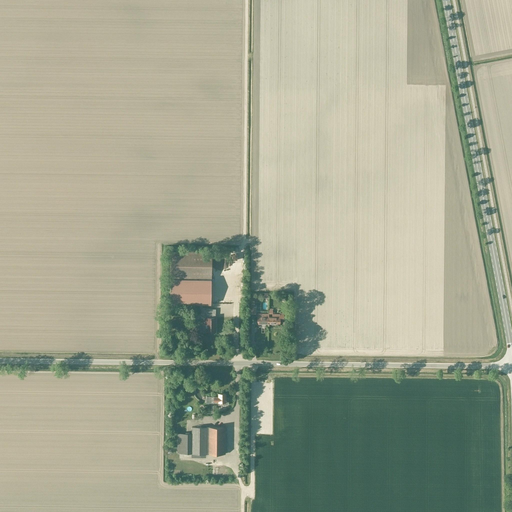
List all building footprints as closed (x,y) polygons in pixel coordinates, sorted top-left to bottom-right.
[(170,252),(170,278),(210,278),(210,252),(183,252),(183,250),(179,250),(179,252),(170,252)] [(219,283),(224,283),(224,275),(213,275),(213,281),(211,281),(211,286),(219,286),(219,283)] [(206,332),(215,332),(215,313),(206,313),(206,317),(206,319),(204,319),(204,324),(202,324),(202,331),(206,331),(206,332)] [(284,320),(284,314),(272,314),(272,323),(280,324),(280,320),(284,320)] [(214,401),(218,401),(218,405),(226,405),(227,405),(228,404),(228,403),(228,402),(229,402),(229,398),(226,398),(226,393),(218,393),(218,397),(210,397),(210,403),(214,403),(214,401)] [(207,454),(207,427),(192,427),(192,433),(192,453),(207,454)] [(207,427),(207,454),(225,454),(225,427),(207,427)] [(192,433),(177,433),(177,453),(192,453),(192,433)]
